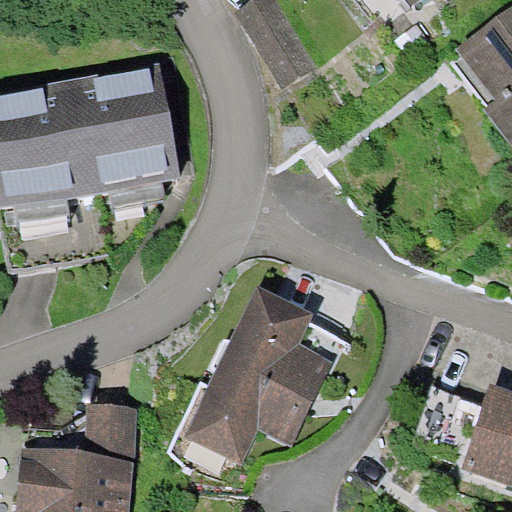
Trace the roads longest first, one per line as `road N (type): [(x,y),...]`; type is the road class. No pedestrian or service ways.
road 1 (residential): [(228,224),(511,327)]
road 2 (residential): [(0,371),(124,330),(168,300),(228,224)]
road 3 (unknown): [(381,281),(402,360),(374,423),(354,444),(272,490)]
road 4 (residential): [(228,224),(239,142),(227,74),(190,0)]
